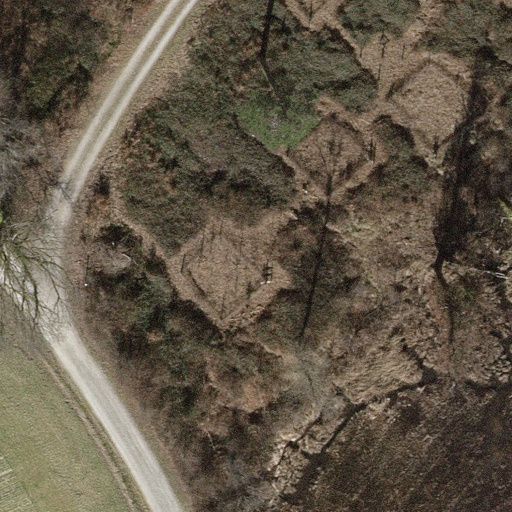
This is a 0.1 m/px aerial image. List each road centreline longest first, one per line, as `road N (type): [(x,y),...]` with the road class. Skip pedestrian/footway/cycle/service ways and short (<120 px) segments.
road 1 (track): [(40,332),(144,39),(172,0)]
road 2 (track): [(170,511),(0,277)]
